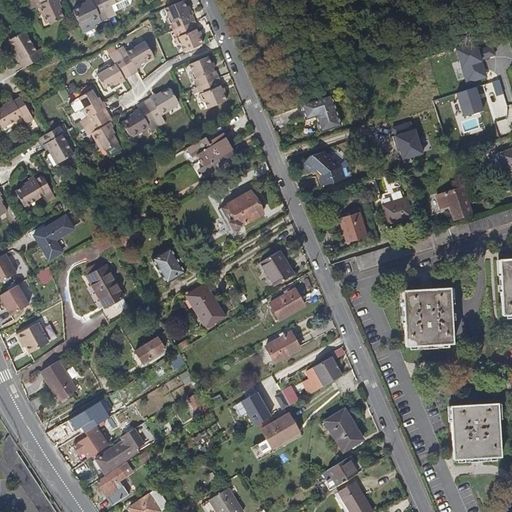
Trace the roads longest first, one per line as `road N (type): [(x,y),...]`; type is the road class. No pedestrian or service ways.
road 1 (residential): [(224,41),(425,511)]
road 2 (residential): [(0,86),(70,64),(175,0)]
road 3 (residential): [(3,384),(65,346),(71,324),(61,271),(93,248)]
road 4 (residential): [(79,511),(3,384)]
road 5 (residential): [(224,41),(170,64),(116,106)]
